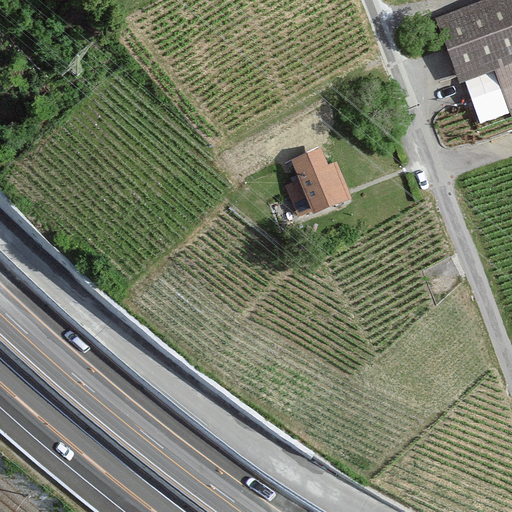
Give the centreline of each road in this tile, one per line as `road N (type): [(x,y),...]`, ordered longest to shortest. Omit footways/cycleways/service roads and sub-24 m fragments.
road 1 (tertiary): [(0,220),(92,317),(363,511)]
road 2 (unclassified): [(511,369),(370,0)]
road 3 (motorway): [(258,511),(0,299)]
road 4 (motorway): [(0,385),(154,511)]
